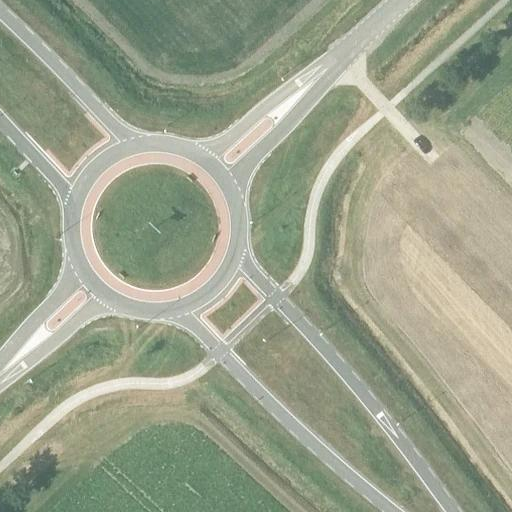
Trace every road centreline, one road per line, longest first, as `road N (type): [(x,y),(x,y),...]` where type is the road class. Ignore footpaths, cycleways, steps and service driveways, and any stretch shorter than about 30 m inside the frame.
road 1 (secondary): [(452,511),(357,389),(237,257)]
road 2 (secondary): [(180,311),(390,511)]
road 3 (secondary): [(134,142),(0,14)]
road 4 (tertiary): [(288,103),(403,0)]
